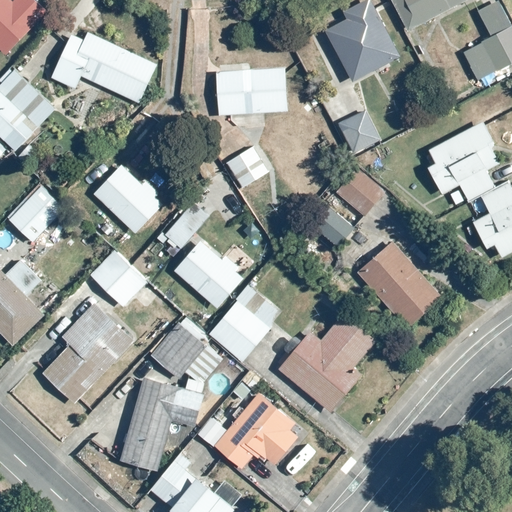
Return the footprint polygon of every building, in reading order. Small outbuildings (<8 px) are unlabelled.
[(0,0),(0,17),(8,25),(33,0),(0,0)] [(141,76),(162,35),(90,0),(87,0),(68,40),(141,76)] [(394,0),(332,0),(331,1),(362,60),(412,34),(394,0)] [(511,25),(507,28),(495,2),(478,10),(491,36),(462,50),(477,80),(511,62),(511,25)] [(292,39),(218,42),(220,89),(294,85),(292,39)] [(511,137),(492,93),(434,119),(455,166),(511,140),(511,137)] [(379,140),(365,109),(336,122),(349,153),(379,140)] [(127,136),(99,167),(138,201),(166,170),(127,136)] [(268,171),(249,140),(224,156),(243,186),(268,171)] [(384,191),(358,168),(337,192),(364,215),(384,191)] [(511,172),(477,190),(498,231),(511,224),(511,172)] [(59,214),(34,189),(7,216),(32,241),(59,214)] [(355,226),(324,201),(307,221),(338,247),(355,226)] [(204,209),(176,239),(221,281),(249,251),(204,209)] [(397,213),(362,246),(413,300),(448,266),(397,213)] [(0,230),(0,302),(18,320),(54,283),(0,230)] [(40,330),(81,372),(140,315),(99,273),(40,330)] [(332,390),(385,315),(336,280),(283,356),(332,390)] [(225,310),(193,284),(159,326),(191,352),(225,310)] [(281,310),(247,284),(209,334),(243,360),(281,310)] [(207,361),(146,348),(127,431),(187,445),(207,361)] [(309,403),(263,367),(222,419),(268,455),(309,403)] [(232,511),(235,509),(231,505),(241,495),(224,480),(215,491),(178,458),(150,488),(176,511),(232,511)]
